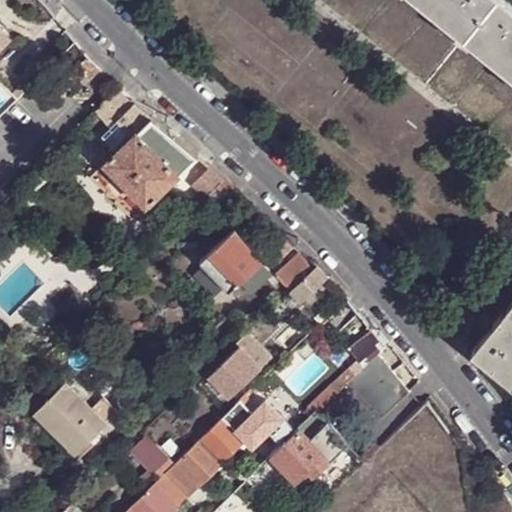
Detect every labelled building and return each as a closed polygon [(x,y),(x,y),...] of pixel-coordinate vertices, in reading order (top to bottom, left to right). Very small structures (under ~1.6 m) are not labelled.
[(323,0),(511,152),(511,72),(481,48),(466,35),(453,24),(422,0),(323,0)] [(422,0),(453,24),(457,20),(470,30),(494,0),(422,0)] [(511,2),(509,0),(494,0),(470,30),(485,42),(481,48),(511,72),(511,2)] [(481,48),(485,42),(470,30),(457,20),(453,24),(466,35),(481,48)] [(0,51),(13,39),(2,27),(0,28),(0,51)] [(98,109),(96,111),(112,126),(119,119),(136,101),(121,87),(104,104),(98,109)] [(136,101),(119,119),(134,134),(138,131),(154,116),(136,101)] [(154,116),(138,131),(179,175),(200,154),(154,116)] [(179,175),(138,131),(134,134),(106,162),(148,205),(179,175)] [(229,176),(214,164),(196,183),(209,195),(216,189),(229,176)] [(229,176),(216,189),(209,195),(224,209),(244,190),(229,176)] [(233,289),(267,257),(239,225),(204,257),(233,289)] [(287,254),(297,242),(284,232),(274,242),(287,254)] [(319,264),(307,250),(279,275),(292,289),(319,264)] [(302,299),(329,275),(319,264),(292,289),(302,299)] [(511,287),(466,345),(508,378),(511,373),(511,287)] [(60,342),(71,331),(61,322),(58,325),(51,333),(60,342)] [(374,326),(351,346),(361,357),(367,364),(379,352),(388,343),(374,326)] [(232,395),(263,365),(242,343),(211,373),(232,395)] [(383,415),(413,387),(379,352),(367,364),(359,371),(349,381),(383,415)] [(359,371),(367,364),(361,357),(353,365),(359,371)] [(349,381),(359,371),(353,365),(334,384),(340,390),(349,381)] [(0,401),(17,385),(4,371),(0,374),(0,401)] [(78,452),(107,423),(67,382),(60,389),(49,377),(26,398),(78,452)] [(340,390),(334,384),(332,382),(316,397),(324,405),(340,390)] [(227,413),(250,439),(256,445),(274,429),(282,439),(298,424),(271,397),(256,410),(249,403),(263,390),(257,385),(227,413)] [(321,408),(304,426),(328,451),(316,464),(322,470),(352,442),(321,408)] [(227,461),(250,439),(227,413),(203,436),(227,461)] [(316,464),(328,451),(304,426),(275,454),(301,480),(316,464)] [(148,430),(136,442),(156,465),(159,467),(172,455),(148,430)] [(227,461),(203,436),(178,462),(169,471),(191,495),(195,491),(204,501),(225,482),(216,472),(227,461)] [(159,467),(156,465),(142,478),(145,482),(159,467)] [(175,511),(181,507),(157,482),(126,511),(175,511)]
